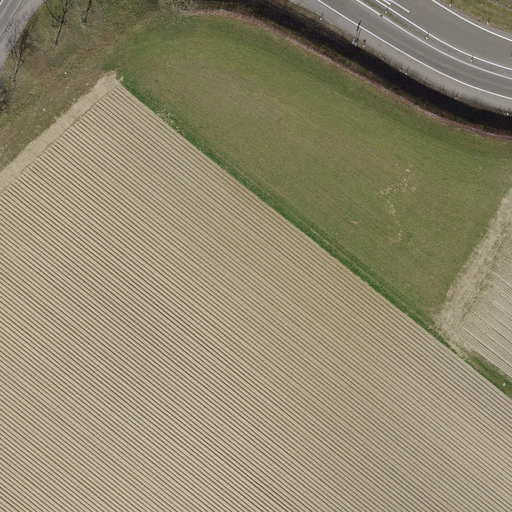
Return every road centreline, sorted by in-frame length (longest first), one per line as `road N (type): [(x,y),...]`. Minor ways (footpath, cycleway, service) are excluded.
road 1 (motorway): [(333,0),(450,70),(511,91)]
road 2 (motorway): [(511,53),(404,0)]
